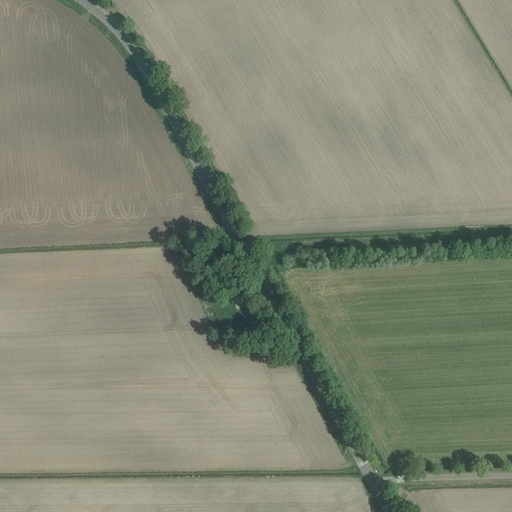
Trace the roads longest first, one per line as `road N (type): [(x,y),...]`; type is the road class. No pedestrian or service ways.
road 1 (unclassified): [(375,485),(145,70),(83,0)]
road 2 (unclassified): [(375,485),(511,475)]
